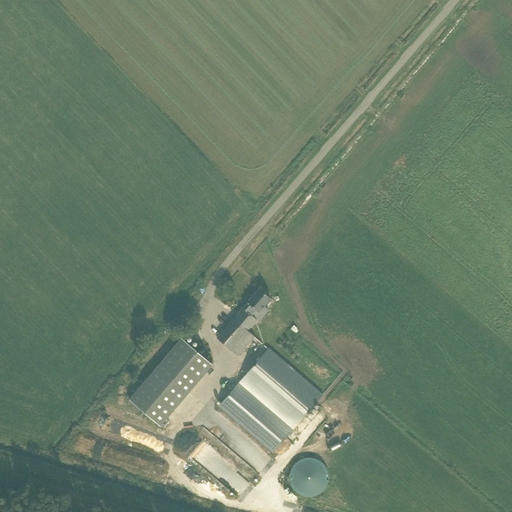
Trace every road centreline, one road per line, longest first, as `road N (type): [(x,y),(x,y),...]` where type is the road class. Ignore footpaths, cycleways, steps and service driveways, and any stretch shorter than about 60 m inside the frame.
road 1 (unclassified): [(183,430),(227,380),(206,320),(216,276),(454,0)]
road 2 (track): [(155,511),(0,461)]
